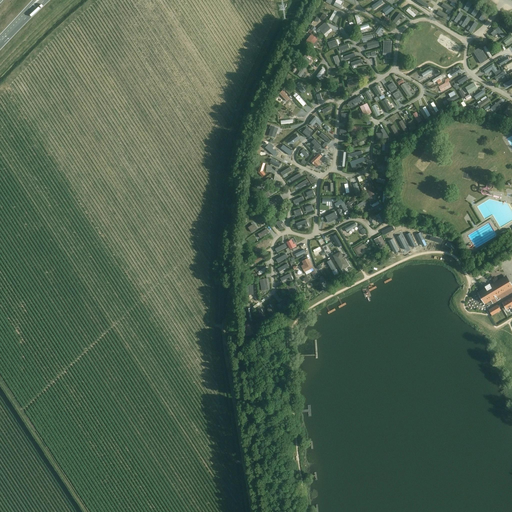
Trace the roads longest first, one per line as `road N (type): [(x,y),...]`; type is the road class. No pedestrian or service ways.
road 1 (track): [(310,0),(250,139),(231,222),(235,343)]
road 2 (track): [(279,324),(303,511)]
road 3 (track): [(235,343),(262,511)]
